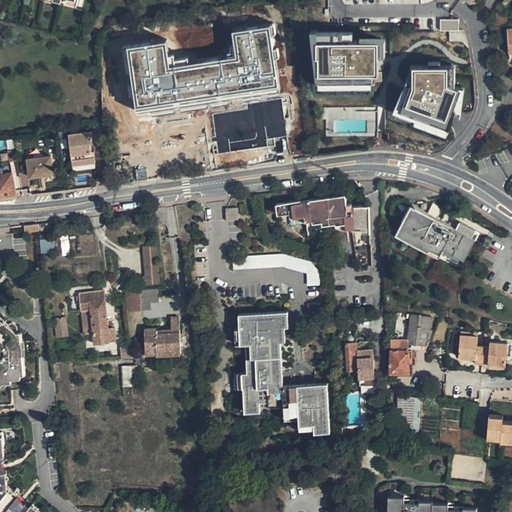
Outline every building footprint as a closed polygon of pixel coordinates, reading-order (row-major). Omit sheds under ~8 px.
[(499,26),(509,24),(506,13),(496,15),(499,26)] [(438,19),(438,30),(458,30),(458,19),(438,19)] [(128,48),(133,112),(252,101),(256,151),(289,148),(285,98),(282,98),(275,22),(249,24),(250,32),(232,33),(234,60),(169,66),(167,44),(128,48)] [(344,39),(344,33),(319,33),(318,56),(320,56),(320,82),(371,82),(372,74),(380,74),(379,56),(379,42),(354,41),(354,39),(344,39)] [(449,84),(449,67),(440,67),(428,66),(413,66),(413,84),(412,85),(409,84),(399,111),(451,128),(456,114),(458,108),(456,107),(462,88),(449,84)] [(465,89),(462,88),(456,107),(458,108),(456,114),(462,116),(465,89)] [(402,93),(393,111),(450,131),(451,128),(399,111),(405,94),(402,93)] [(91,131),(92,140),(102,138),(102,135),(101,125),(91,126),(91,131)] [(68,134),(72,165),(95,162),(95,158),(94,150),(91,150),(89,142),(93,141),(92,140),(91,131),(68,134)] [(51,155),(27,158),(30,176),(36,176),(54,173),(51,155)] [(14,175),(0,176),(0,196),(17,194),(14,175)] [(344,199),(276,208),(278,218),(292,216),(292,222),(297,221),(321,220),(322,226),(322,229),(335,228),(360,227),(360,234),(360,236),(368,236),(368,211),(353,211),(353,208),(345,209),(344,199)] [(403,231),(442,253),(445,248),(462,258),(477,231),(460,221),(456,229),(453,227),(454,226),(417,206),(403,231)] [(41,224),(27,226),(27,233),(41,232),(41,224)] [(69,237),(56,238),(58,257),(71,255),(69,237)] [(40,239),(40,253),(54,253),(54,239),(40,239)] [(158,257),(157,248),(143,249),(146,278),(143,278),(143,287),(161,285),(158,257)] [(277,258),(236,260),(237,273),(279,271),(305,278),(306,289),(318,289),(318,276),(308,265),(277,258)] [(81,307),(89,307),(104,306),(102,289),(79,291),(81,307)] [(155,301),(155,289),(147,290),(147,302),(155,301)] [(147,302),(147,290),(122,292),(125,311),(148,310),(147,302)] [(106,329),(104,306),(89,307),(93,340),(116,338),(116,328),(106,329)] [(319,307),(306,308),(306,319),(320,319),(319,307)] [(235,344),(245,343),(250,343),(251,373),(246,373),(235,373),(236,389),(243,389),(244,412),(259,411),(258,402),(267,401),(282,401),(283,406),(283,415),(298,415),(298,420),(298,425),(313,425),(313,430),(313,433),(327,433),(326,385),(281,386),(280,341),(284,341),(283,327),(287,327),(287,312),(239,313),(239,328),(234,328),(235,344)] [(411,315),(407,343),(423,345),(425,328),(430,328),(432,318),(411,315)] [(153,353),(177,351),(175,316),(166,316),(166,324),(158,324),(159,328),(153,328),(153,326),(142,326),(143,346),(153,346),(153,351),(153,353)] [(0,380),(1,382),(2,381),(5,376),(10,376),(21,374),(19,354),(17,338),(16,329),(8,322),(2,317),(0,319),(0,380)] [(13,320),(10,320),(8,322),(16,329),(16,323),(13,320)] [(487,361),(503,363),(506,344),(488,342),(487,348),(475,346),(476,336),(459,334),(456,352),(474,354),(473,358),(472,364),(486,365),(487,361)] [(19,354),(25,353),(23,338),(17,338),(19,354)] [(389,350),(406,350),(407,343),(389,342),(389,350)] [(358,353),(357,343),(344,343),(346,371),(359,370),(358,353)] [(389,350),(388,372),(407,373),(406,350),(389,350)] [(358,353),(359,370),(360,383),(374,383),(372,352),(358,353)] [(19,354),(21,374),(28,374),(25,353),(19,354)] [(124,364),(124,366),(107,367),(107,365),(76,367),(82,464),(97,463),(97,469),(130,467),(130,477),(147,477),(140,371),(140,363),(124,364)] [(192,480),(186,368),(140,371),(147,477),(147,481),(192,480)] [(396,396),(395,432),(411,433),(412,397),(396,396)] [(486,418),(484,440),(497,442),(497,444),(511,445),(511,428),(499,427),(500,422),(500,419),(486,418)] [(45,511),(34,503),(27,511),(25,511),(23,510),(26,511),(28,509),(29,508),(29,506),(29,504),(28,503),(26,502),(25,502),(23,503),(22,503),(19,508),(18,507),(16,507),(15,507),(13,508),(11,506),(21,493),(9,484),(8,471),(0,472),(0,464),(1,464),(3,464),(4,463),(4,461),(4,460),(4,459),(3,458),(2,457),(0,457),(0,456),(6,455),(4,443),(0,443),(0,511),(45,511)] [(387,499),(387,511),(476,511),(476,509),(464,509),(464,510),(448,510),(448,505),(432,505),(432,502),(418,502),(418,504),(404,503),(404,499),(387,499)]
